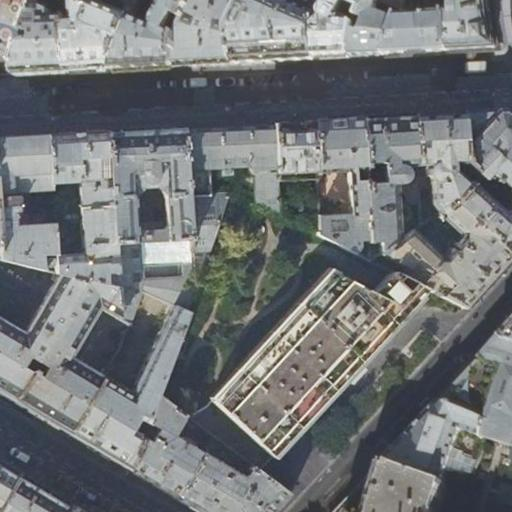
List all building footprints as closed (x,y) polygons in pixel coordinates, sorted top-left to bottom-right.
[(62,0),(69,3),(69,11),(68,12),(69,20),(71,74),(85,73),(97,73),(113,72),(132,20),(133,19),(140,0),(62,0)] [(194,0),(163,0),(165,5),(155,29),(132,20),(113,72),(149,70),(175,68),(177,39),(194,0)] [(194,0),(177,39),(175,68),(189,67),(205,66),(206,42),(222,0),(194,0)] [(233,33),(248,0),(222,0),(206,42),(205,66),(222,66),(235,65),(233,33)] [(248,0),(233,33),(235,65),(274,63),(318,60),(316,28),(328,0),(248,0)] [(366,0),(328,0),(316,28),(318,60),(335,59),(351,58),(358,21),(366,0)] [(366,0),(358,21),(351,58),(368,57),(386,56),(398,22),(377,14),(381,1),(402,9),(405,0),(366,0)] [(405,0),(402,9),(398,22),(386,56),(426,54),(451,53),(448,0),(405,0)] [(475,52),(500,50),(494,23),(492,0),(448,0),(451,53),(475,52)] [(47,75),(71,74),(69,20),(54,21),(53,15),(56,7),(39,1),(26,33),(15,77),(47,75)] [(511,109),(495,110),(461,112),(464,161),(477,173),(482,177),(502,196),(511,205),(511,109)] [(435,114),(413,115),(417,188),(429,188),(429,204),(436,213),(452,202),(477,173),(464,161),(461,112),(435,114)] [(387,116),(360,118),(363,170),(369,170),(369,161),(381,161),(383,181),(364,182),(369,261),(398,239),(395,193),(404,192),(404,204),(418,203),(417,188),(413,115),(387,116)] [(337,119),(313,120),(315,170),(315,174),(346,171),(349,214),(317,216),(318,235),(369,261),(364,182),(363,170),(360,118),(337,119)] [(281,122),(272,123),(274,172),(315,170),(313,120),(305,121),(281,122)] [(237,125),(183,128),(190,238),(193,290),(228,193),(207,194),(206,167),(217,166),(219,170),(221,173),(225,175),(230,174),(231,176),(225,181),(227,182),(228,183),(228,186),(227,188),(228,193),(229,191),(276,215),(274,172),(272,123),(237,125)] [(139,242),(190,238),(183,128),(143,130),(106,132),(113,243),(139,242)] [(78,133),(46,135),(49,182),(66,181),(66,187),(80,186),(80,201),(60,202),(61,222),(81,221),(83,255),(54,256),(56,272),(84,280),(116,287),(113,243),(106,132),(78,133)] [(21,137),(0,137),(0,258),(21,264),(53,272),(56,272),(54,256),(52,224),(13,227),(12,214),(15,213),(16,210),(15,206),(13,205),(11,205),(10,191),(49,189),(49,182),(46,135),(21,137)] [(511,255),(511,205),(502,196),(494,204),(475,186),(482,177),(477,173),(452,202),(511,256),(511,255)] [(40,198),(42,216),(51,215),(50,198),(40,198)] [(486,283),(511,256),(452,202),(436,213),(434,214),(456,234),(457,236),(456,239),(446,250),(445,252),(444,254),(440,255),(437,254),(410,230),(378,255),(407,269),(401,277),(426,289),(463,308),(486,283)] [(418,211),(419,224),(430,217),(418,211)] [(190,238),(139,242),(142,289),(141,293),(171,306),(130,394),(102,377),(68,433),(96,450),(127,469),(155,394),(193,290),(190,238)] [(142,289),(139,242),(113,243),(116,287),(84,280),(13,401),(38,415),(68,433),(102,377),(68,358),(98,308),(128,326),(141,293),(142,289)] [(386,332),(426,289),(401,277),(390,271),(371,290),(328,270),(202,407),(186,419),(213,438),(257,472),(291,434),(337,385),(386,332)] [(84,280),(56,272),(53,272),(51,280),(54,282),(24,334),(0,319),(0,393),(13,401),(84,280)] [(511,327),(509,330),(503,337),(511,340),(511,327)] [(511,340),(503,337),(475,368),(442,404),(488,421),(482,436),(488,437),(511,444),(511,340)] [(183,416),(155,394),(127,469),(151,483),(176,498),(202,455),(189,447),(193,443),(187,439),(190,434),(185,431),(184,432),(182,430),(176,439),(171,436),(183,416)] [(462,473),(476,471),(488,437),(482,436),(488,421),(442,404),(426,421),(386,464),(445,482),(449,470),(462,473)] [(272,511),(288,496),(257,472),(213,438),(176,498),(198,511),(272,511)] [(0,462),(0,501),(17,472),(0,462)] [(445,482),(386,464),(348,505),(341,511),(438,511),(447,484),(444,484),(445,482)] [(44,488),(17,472),(0,501),(0,511),(65,511),(70,504),(44,488)]
